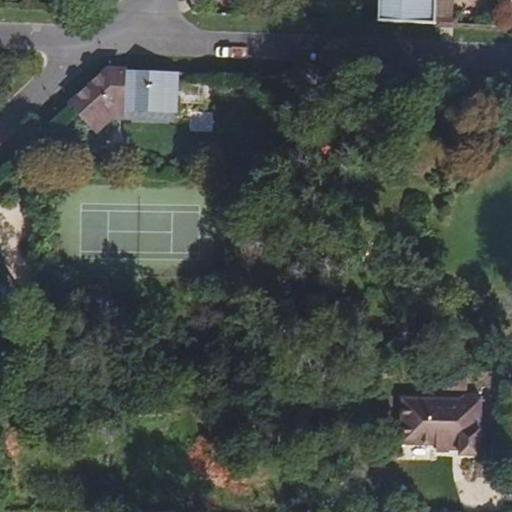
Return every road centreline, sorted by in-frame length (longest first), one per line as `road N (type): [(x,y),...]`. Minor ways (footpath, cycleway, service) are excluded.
road 1 (residential): [(511,54),(97,35)]
road 2 (residential): [(97,35),(0,128)]
